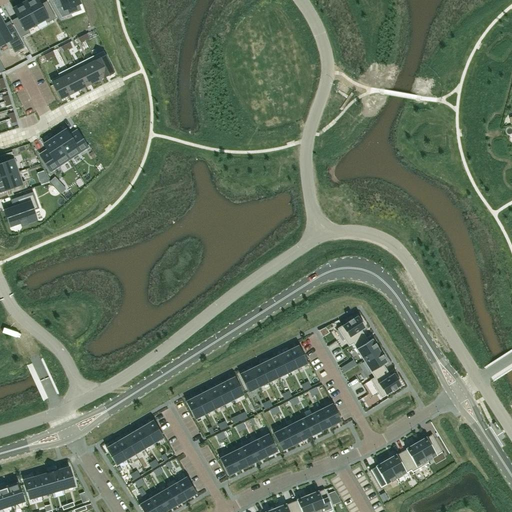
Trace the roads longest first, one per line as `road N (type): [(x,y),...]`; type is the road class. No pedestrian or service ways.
road 1 (residential): [(458,391),(391,288),(367,270),(338,268),(71,431)]
road 2 (residential): [(458,391),(336,461)]
road 3 (residential): [(0,140),(121,80)]
road 4 (residential): [(336,461),(224,511)]
